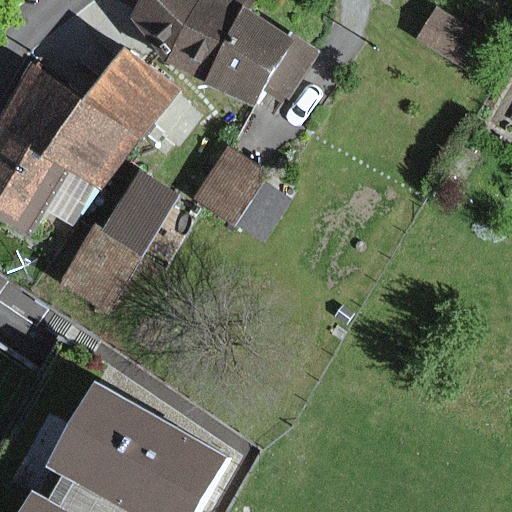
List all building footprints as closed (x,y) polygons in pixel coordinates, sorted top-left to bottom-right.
[(160,63),(194,0),(135,0),(123,22),(160,63)] [(197,81),(239,10),(244,0),(194,0),(160,63),(197,81)] [(434,8),(415,38),(470,73),(489,43),(434,8)] [(286,36),(239,10),(197,81),(251,108),(260,90),(284,104),(319,50),(289,32),(286,36)] [(118,49),(80,99),(138,143),(178,91),(118,49)] [(80,99),(29,66),(0,108),(0,216),(25,230),(64,167),(100,188),(138,143),(80,99)] [(225,148),(192,199),(233,225),(266,173),(225,148)] [(135,171),(96,234),(134,258),(174,195),(135,171)] [(92,232),(58,285),(101,311),(134,258),(96,234),(92,232)] [(193,511),(225,456),(93,382),(45,468),(60,477),(47,500),(28,490),(15,511),(193,511)]
